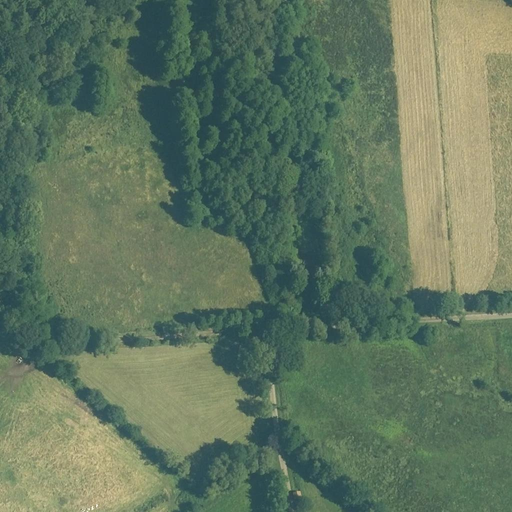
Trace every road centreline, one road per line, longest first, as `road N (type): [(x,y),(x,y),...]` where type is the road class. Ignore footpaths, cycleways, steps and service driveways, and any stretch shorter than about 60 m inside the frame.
road 1 (track): [(20,363),(72,345),(511,316)]
road 2 (residential): [(291,511),(268,330)]
